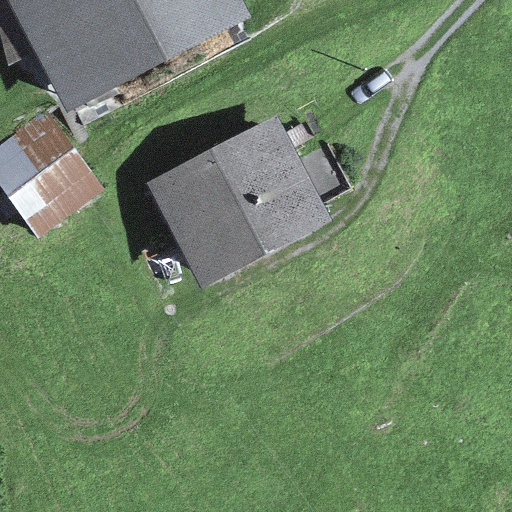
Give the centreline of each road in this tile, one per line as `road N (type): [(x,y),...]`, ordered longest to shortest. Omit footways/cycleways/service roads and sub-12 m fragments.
road 1 (track): [(470,0),(410,78),(362,202),(341,232),(270,277),(192,311)]
road 2 (track): [(295,0),(247,55),(86,160),(44,100),(0,122)]
road 3 (track): [(428,48),(318,125)]
